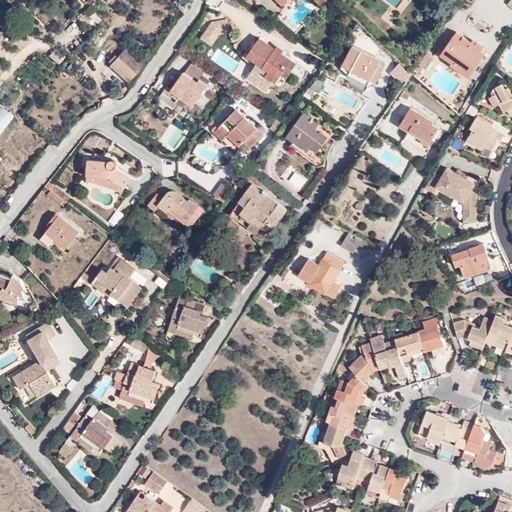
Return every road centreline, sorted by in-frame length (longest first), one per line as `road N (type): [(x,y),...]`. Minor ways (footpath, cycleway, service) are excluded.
road 1 (residential): [(98,511),(349,146)]
road 2 (residential): [(7,217),(84,127),(124,107),(199,0)]
road 3 (residential): [(450,484),(397,438),(406,400),(429,387),(511,408)]
road 4 (residential): [(31,450),(147,300)]
